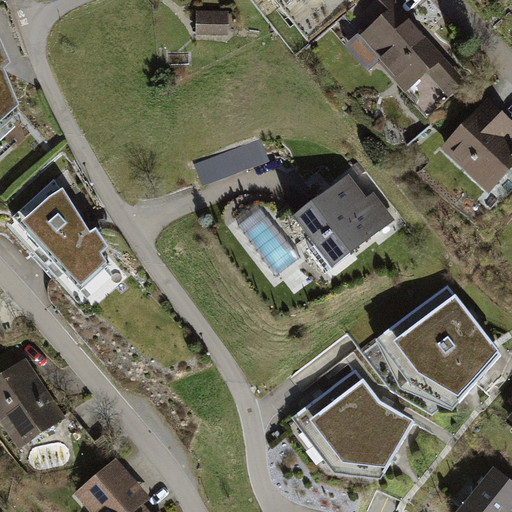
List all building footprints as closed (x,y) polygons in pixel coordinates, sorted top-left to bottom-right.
[(379,48),(374,52),(406,87),(439,58),(426,44),(422,47),(419,44),(421,42),(421,40),(421,37),(387,0),(385,0),(364,19),(374,31),(368,36),(379,48)] [(228,14),(198,14),(197,32),(227,33),(228,14)] [(0,128),(18,112),(2,70),(9,62),(0,41),(0,128)] [(487,106),(447,149),(489,188),(511,163),(511,142),(503,134),(510,127),(487,106)] [(260,142),(196,165),(203,182),(267,158),(260,142)] [(54,181),(13,219),(81,292),(108,267),(101,256),(109,250),(96,230),(88,235),(54,181)] [(364,201),(349,182),(325,201),(322,197),(297,216),(318,244),(326,238),(328,240),(330,239),(343,256),(391,220),(371,195),(364,201)] [(301,258),(261,209),(239,226),(276,277),(301,258)] [(471,317),(448,286),(384,335),(416,377),(460,403),(473,387),(483,376),(501,356),(471,317)] [(10,354),(0,360),(0,413),(11,406),(21,421),(16,425),(27,441),(60,419),(39,388),(32,393),(26,384),(29,382),(10,354)] [(381,403),(356,370),(325,394),(298,414),(338,467),(385,473),(394,457),(415,422),(381,403)] [(114,466),(82,493),(97,511),(129,511),(133,509),(143,500),(114,466)] [(511,486),(494,472),(461,511),(507,511),(511,507),(511,486)]
